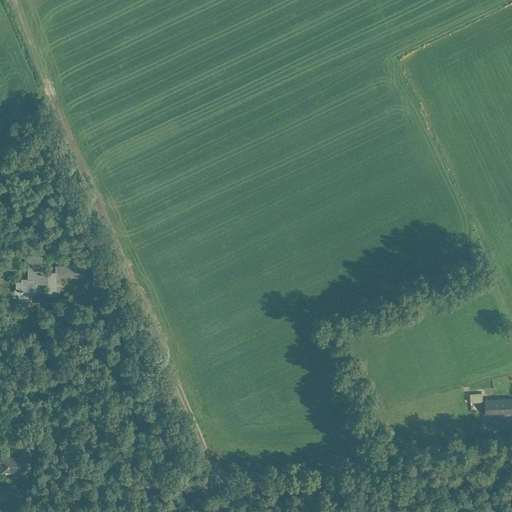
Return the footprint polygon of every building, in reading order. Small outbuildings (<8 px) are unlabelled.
[(22,281),(16,282),(16,291),(20,290),(20,291),(21,291),(21,292),(22,292),(22,291),(23,291),(23,290),(36,290),(36,283),(47,282),(48,295),(57,295),(56,285),(56,275),(70,275),(70,276),(84,276),(84,262),(70,262),(70,265),(55,265),(56,272),(42,272),(42,255),(28,256),(28,279),(22,279),(22,281)] [(92,261),(92,273),(105,275),(104,261),(92,261)] [(482,400),(482,392),(470,393),(470,401),(482,400)] [(510,399),(487,400),(487,412),(511,411),(511,400),(510,399)] [(0,463),(1,463),(1,471),(30,470),(30,456),(29,456),(29,443),(20,444),(21,457),(0,457),(0,463)]
